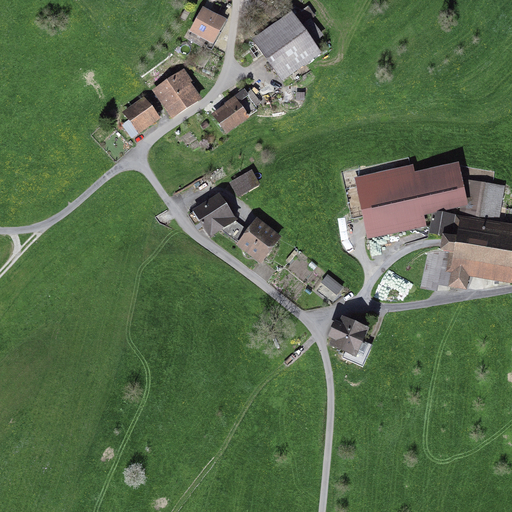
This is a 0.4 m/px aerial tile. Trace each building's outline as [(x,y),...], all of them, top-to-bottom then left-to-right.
[(224,23),(204,12),(193,33),(212,43),(224,23)] [(296,15),(258,41),(282,76),(320,50),(296,15)] [(183,76),(158,93),(174,116),(199,99),(183,76)] [(214,111),(228,129),(249,113),(236,95),(214,111)] [(138,133),(159,118),(145,99),(125,113),(138,133)] [(418,167),(361,179),(372,233),(428,222),(427,214),(465,206),(457,167),(420,175),(418,167)] [(242,168),(224,179),(232,191),(249,180),(242,168)] [(466,270),(511,279),(511,226),(501,224),(509,187),(474,180),(468,214),(457,212),(450,245),(470,249),(466,270)] [(195,209),(210,234),(234,220),(220,195),(195,209)] [(269,260),(282,238),(257,223),(244,244),(269,260)] [(327,274),(321,283),(338,296),(344,287),(327,274)] [(332,342),(329,349),(356,361),(369,332),(342,320),(340,326),(335,324),(328,340),(332,342)]
